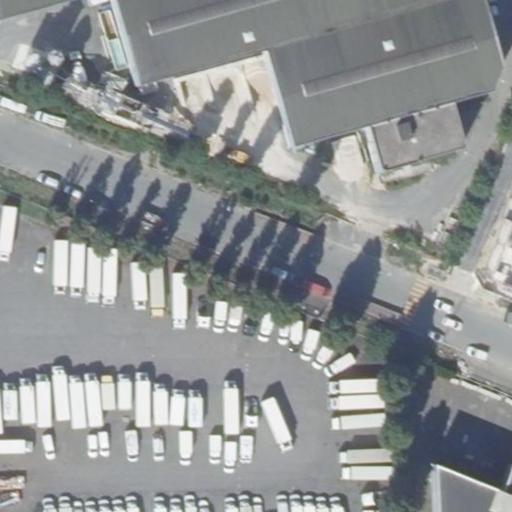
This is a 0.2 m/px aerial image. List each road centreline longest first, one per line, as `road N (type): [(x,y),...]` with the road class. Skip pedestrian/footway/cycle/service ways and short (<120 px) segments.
road 1 (unclassified): [(511,347),(0,141)]
road 2 (unknown): [(343,279),(368,214),(430,187),(469,149),(500,71),(508,0)]
road 3 (unknown): [(0,361),(160,358),(277,431)]
